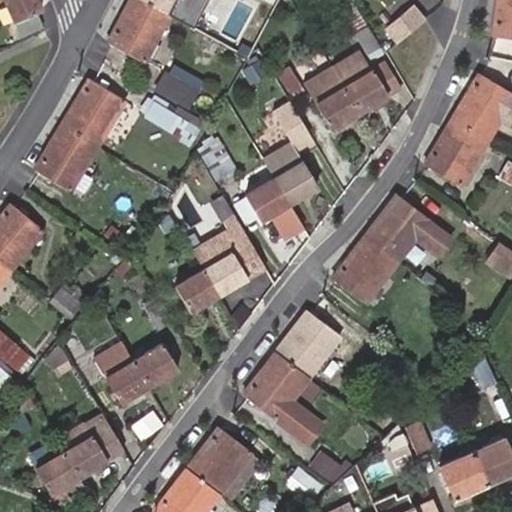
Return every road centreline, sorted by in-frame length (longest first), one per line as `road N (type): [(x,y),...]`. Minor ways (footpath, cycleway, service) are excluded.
road 1 (residential): [(123,511),(423,120),(459,64),(476,0)]
road 2 (residential): [(77,40),(0,167)]
